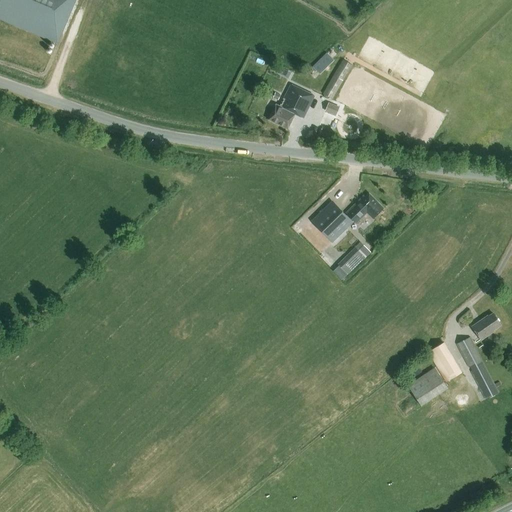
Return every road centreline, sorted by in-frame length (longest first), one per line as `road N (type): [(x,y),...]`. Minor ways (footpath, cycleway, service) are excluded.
road 1 (unclassified): [(511,177),(165,136),(0,83)]
road 2 (track): [(511,247),(491,284),(451,318),(451,345)]
